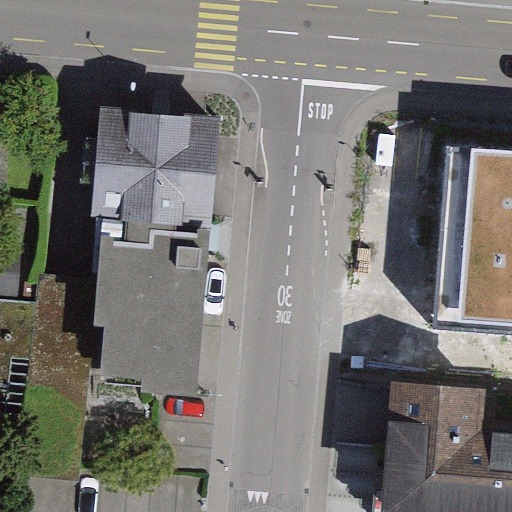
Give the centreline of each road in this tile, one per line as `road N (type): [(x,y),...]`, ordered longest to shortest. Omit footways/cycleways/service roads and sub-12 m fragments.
road 1 (residential): [(269,511),(309,31)]
road 2 (primary): [(0,5),(309,31)]
road 3 (primary): [(309,31),(511,50)]
